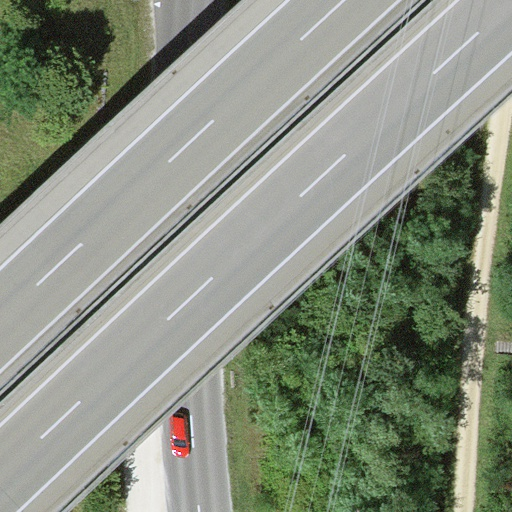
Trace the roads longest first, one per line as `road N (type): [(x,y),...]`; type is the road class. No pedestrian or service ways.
road 1 (motorway): [(0,468),(511,8)]
road 2 (tertiary): [(193,0),(186,233),(200,511)]
road 3 (motorway): [(350,0),(0,318)]
road 4 (track): [(511,99),(459,511)]
